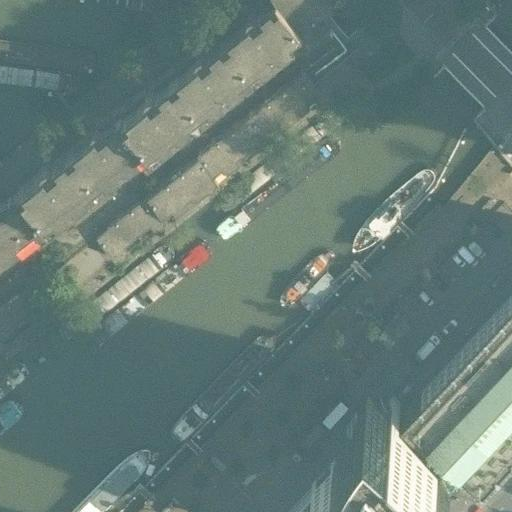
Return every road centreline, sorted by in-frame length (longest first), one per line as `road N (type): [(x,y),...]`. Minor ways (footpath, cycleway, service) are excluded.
road 1 (residential): [(253,511),(511,249)]
road 2 (residential): [(0,181),(230,0)]
road 3 (residential): [(511,93),(420,0)]
